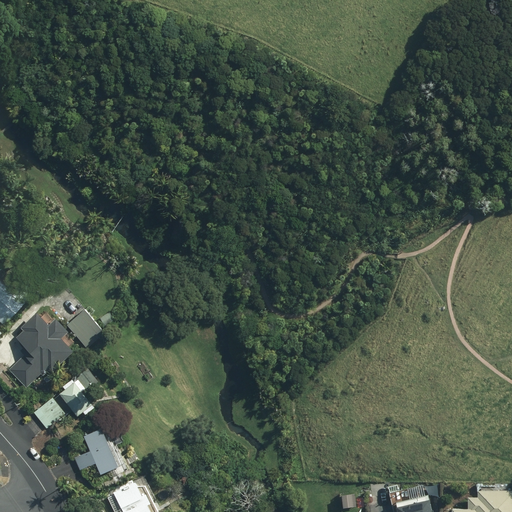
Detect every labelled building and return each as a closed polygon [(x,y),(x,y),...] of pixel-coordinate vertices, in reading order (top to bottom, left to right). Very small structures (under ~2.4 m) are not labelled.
[(29,295),(0,269),(0,324),(2,326),(29,295)] [(112,308),(97,319),(104,328),(119,317),(112,308)] [(104,335),(83,311),(67,325),(87,349),(104,335)] [(27,351),(21,356),(8,369),(26,388),(45,370),(50,375),(73,353),(62,341),(68,335),(55,321),(46,329),(34,317),(13,337),(27,351)] [(91,406),(74,384),(60,395),(77,417),(91,406)] [(51,398),(34,413),(48,428),(65,414),(51,398)] [(89,452),(74,458),(80,471),(95,465),(100,476),(119,468),(103,430),(83,438),(89,452)] [(148,511),(136,485),(108,497),(115,511),(148,511)] [(467,511),(451,511),(511,511),(511,491),(477,493),(477,498),(467,498),(467,511)] [(433,511),(430,500),(392,510),(392,511),(433,511)]
